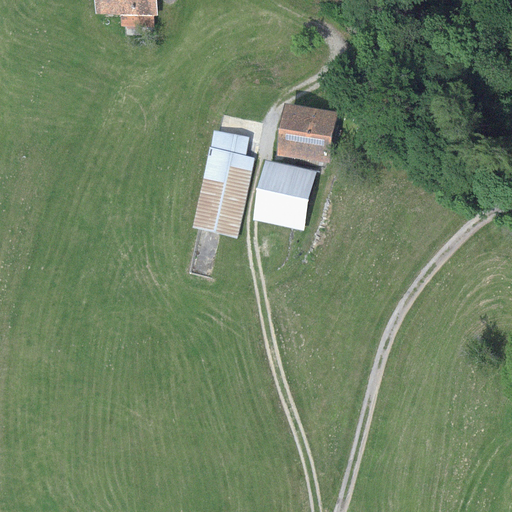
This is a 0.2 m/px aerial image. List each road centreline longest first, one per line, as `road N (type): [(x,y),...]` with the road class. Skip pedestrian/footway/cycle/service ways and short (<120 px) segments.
road 1 (track): [(317,511),(271,348),(249,212),(270,113),(337,60)]
road 2 (track): [(339,511),(392,327),(466,229),(511,204)]
